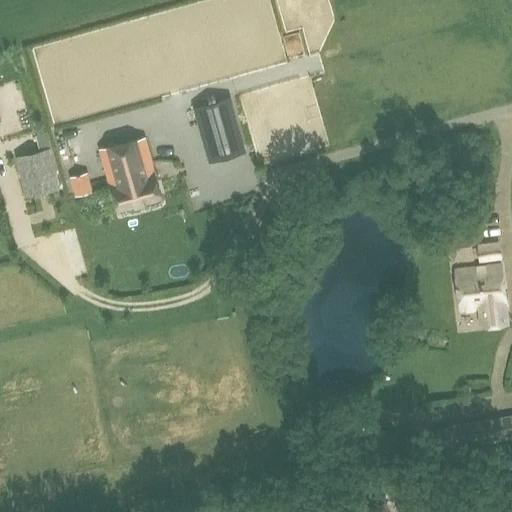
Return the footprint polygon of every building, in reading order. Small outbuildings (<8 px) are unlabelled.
[(172,10),(159,13),(165,38),(178,35),(172,10)] [(229,99),(198,108),(212,156),(243,147),(229,99)] [(61,141),(98,135),(96,120),(59,126),(61,141)] [(35,135),(39,151),(48,149),(50,148),(45,132),(35,135)] [(109,178),(112,190),(115,189),(121,209),(162,198),(145,137),(100,149),(109,178)] [(48,149),(17,157),(28,195),(58,187),(48,149)] [(87,171),(69,176),(74,196),(92,191),(87,171)] [(262,252),(278,246),(270,224),(254,230),(262,252)] [(479,245),(482,262),(502,260),(501,242),(479,245)] [(487,319),(508,317),(503,263),(455,268),(462,309),(476,308),(478,320),(487,319)]
